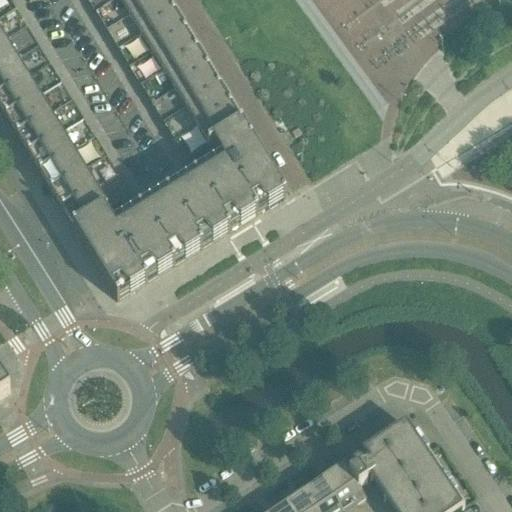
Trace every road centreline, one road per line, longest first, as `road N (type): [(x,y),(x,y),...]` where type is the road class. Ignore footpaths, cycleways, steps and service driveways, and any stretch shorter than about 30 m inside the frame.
road 1 (tertiary): [(511,244),(489,231),(425,221),(368,229),(127,368)]
road 2 (tertiary): [(142,396),(366,259),(456,253),(511,277)]
road 3 (residential): [(199,511),(399,397)]
road 4 (residential): [(299,189),(183,0)]
road 5 (tertiary): [(89,359),(0,211)]
road 6 (residential): [(497,511),(435,417),(399,397)]
